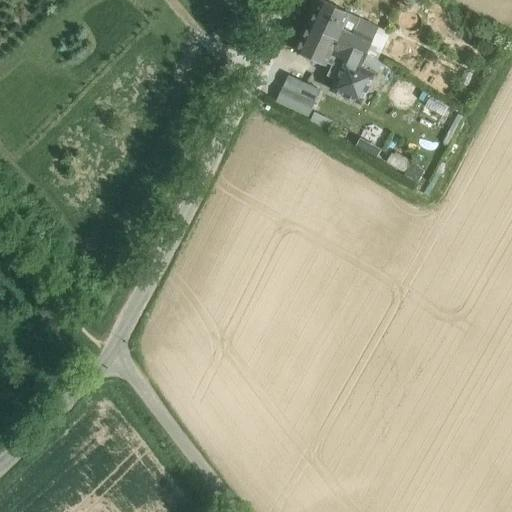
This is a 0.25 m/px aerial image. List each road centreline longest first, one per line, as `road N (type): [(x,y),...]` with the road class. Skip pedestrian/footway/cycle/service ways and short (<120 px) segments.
road 1 (unclassified): [(287,0),(112,353)]
road 2 (unclassified): [(112,353),(242,511)]
road 3 (unknown): [(0,218),(112,353)]
road 4 (unclassified): [(112,353),(0,462)]
